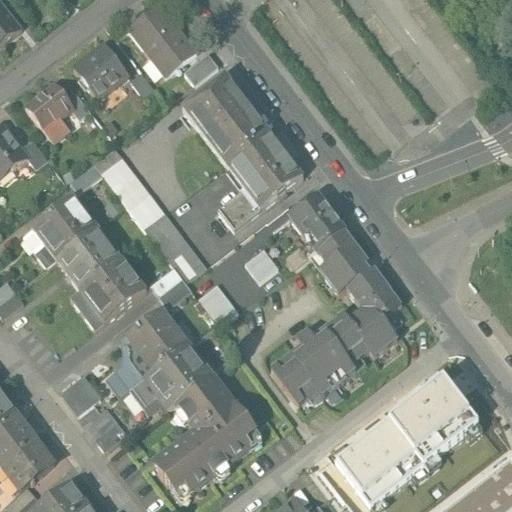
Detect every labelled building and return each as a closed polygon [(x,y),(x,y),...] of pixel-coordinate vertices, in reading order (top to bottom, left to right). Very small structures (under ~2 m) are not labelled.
[(0,51),(20,36),(0,9),(0,51)] [(196,58),(159,10),(127,35),(141,53),(146,49),(169,79),(196,58)] [(104,52),(73,77),(96,105),(127,81),(104,52)] [(204,56),(182,77),(194,90),(217,70),(204,56)] [(226,83),(184,115),(227,171),(269,139),(226,83)] [(54,92),(26,113),(44,136),(72,115),(54,92)] [(0,185),(28,164),(2,131),(0,133),(0,185)] [(269,139),(227,171),(245,197),(218,217),(234,238),(303,185),(269,139)] [(114,155),(94,171),(174,276),(183,286),(185,290),(205,274),(114,155)] [(73,203),(33,234),(35,237),(24,245),(46,274),(53,269),(98,234),(79,210),(77,211),(73,206),(75,204),(73,203)] [(331,221),(318,204),(290,225),(310,252),(307,254),(306,252),(287,266),(295,276),(317,259),(344,238),(331,221)] [(98,234),(53,269),(77,300),(122,266),(98,234)] [(356,322),(352,317),(323,339),(327,344),(317,351),(309,340),(299,348),(308,359),(298,366),(294,361),(273,378),(300,412),(319,397),(324,403),(356,378),(351,372),(370,357),(375,363),(397,346),(383,327),(401,313),(389,298),(390,297),(374,277),(370,279),(361,268),(364,265),(344,238),(317,259),(328,273),(322,278),(340,301),(346,297),(361,317),(356,322)] [(263,256),(245,271),(260,289),(278,275),(263,256)] [(77,300),(70,306),(95,338),(147,298),(122,266),(77,300)] [(174,276),(152,293),(160,304),(183,286),(174,276)] [(6,286),(0,290),(0,321),(1,323),(22,307),(6,286)] [(239,320),(217,292),(199,306),(221,334),(239,320)] [(163,318),(122,349),(134,365),(117,378),(131,396),(189,353),(163,318)] [(189,353),(131,396),(155,428),(176,413),(213,385),(189,353)] [(83,382),(61,399),(78,421),(100,404),(83,382)] [(213,385),(176,413),(179,417),(179,418),(191,434),(192,434),(198,442),(157,474),(178,501),(185,495),(190,502),(215,483),(216,484),(230,473),(229,472),(253,454),(248,447),(255,441),(213,385)] [(335,470),(366,511),(372,511),(478,432),(444,387),(335,470)] [(0,399),(0,437),(18,424),(0,399)] [(104,412),(82,430),(103,455),(125,437),(104,412)] [(0,437),(0,471),(2,470),(6,474),(37,449),(18,424),(0,437)] [(6,474),(0,478),(0,484),(7,494),(13,490),(20,501),(27,494),(53,471),(37,449),(6,474)] [(511,511),(511,477),(511,478),(466,511),(511,511)] [(51,507),(45,511),(86,511),(70,491),(51,506),(51,507)] [(20,501),(6,511),(25,511),(35,504),(27,494),(20,501)]
